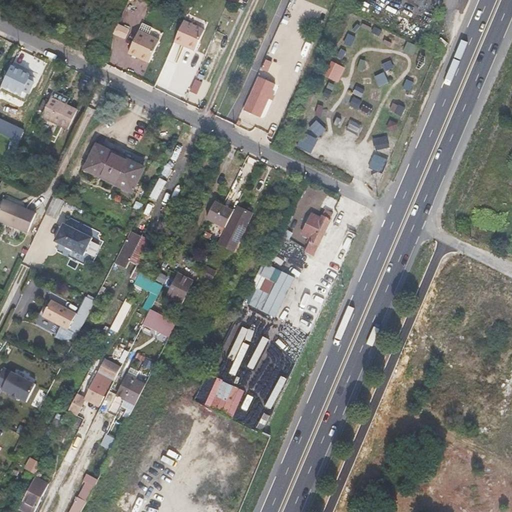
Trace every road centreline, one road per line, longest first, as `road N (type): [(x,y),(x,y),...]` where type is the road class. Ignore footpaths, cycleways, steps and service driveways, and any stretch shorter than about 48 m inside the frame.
road 1 (residential): [(0,25),(393,215)]
road 2 (primary): [(291,511),(430,186)]
road 3 (primary): [(393,215),(268,511)]
road 4 (primary): [(486,0),(393,215)]
road 5 (primary): [(430,186),(510,0)]
